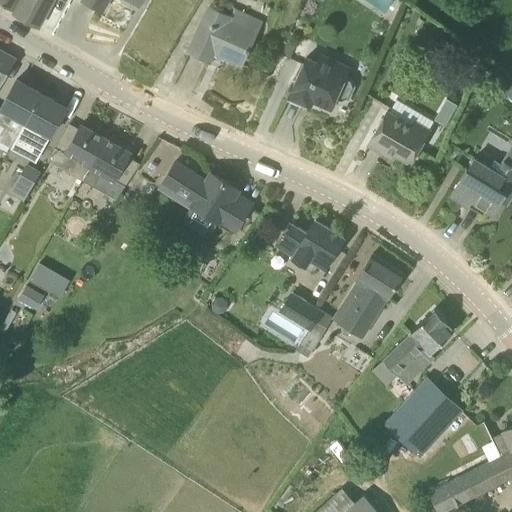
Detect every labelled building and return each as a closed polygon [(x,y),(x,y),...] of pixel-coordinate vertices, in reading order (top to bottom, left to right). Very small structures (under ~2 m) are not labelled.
[(0,0),(0,2),(13,10),(18,0),(0,0)] [(20,0),(14,12),(39,27),(53,0),(20,0)] [(131,0),(139,4),(141,0),(86,0),(102,9),(107,0),(131,0)] [(223,56),(242,64),(261,21),(233,8),(230,16),(208,6),(189,49),(210,59),(215,48),(224,52),(223,56)] [(0,82),(2,84),(16,59),(0,49),(0,82)] [(298,78),(289,96),(290,96),(303,102),(304,102),(311,106),(314,100),(331,108),(335,99),(341,102),(348,99),(355,86),(352,78),(346,76),(345,75),(307,58),(298,78)] [(0,123),(4,126),(19,134),(26,121),(42,94),(17,79),(1,107),(0,109),(0,123)] [(19,134),(31,140),(44,148),(67,107),(42,94),(19,134)] [(447,98),(441,108),(452,114),(457,104),(447,98)] [(426,134),(433,121),(396,99),(388,112),(387,111),(369,143),(385,152),(387,148),(411,162),(427,135),(426,134)] [(65,128),(47,160),(81,180),(105,138),(81,124),(78,129),(76,133),(65,128)] [(18,136),(13,145),(34,156),(39,146),(18,136)] [(81,180),(93,186),(116,199),(140,163),(128,156),(131,152),(105,138),(81,180)] [(461,178),(450,195),(468,205),(472,199),(493,213),(505,193),(511,197),(511,195),(511,143),(500,162),(494,159),(491,164),(475,154),(461,178)] [(235,233),(251,207),(235,196),(239,189),(212,172),(206,181),(175,162),(162,183),(190,200),(188,204),(235,233)] [(25,201),(41,171),(25,163),(9,192),(25,201)] [(118,204),(115,209),(128,217),(131,212),(118,204)] [(263,216),(256,227),(261,230),(268,219),(263,216)] [(292,223),(278,247),(293,256),(307,264),(309,260),(324,269),(339,245),(342,240),(344,237),(315,219),(307,232),(292,223)] [(361,282),(337,320),(363,336),(375,317),(403,272),(373,253),(356,279),(361,282)] [(45,271),(48,266),(40,262),(30,279),(60,295),(67,283),(45,271)] [(26,285),(18,300),(33,309),(36,310),(44,295),(42,294),(26,285)] [(309,329),(321,310),(293,292),(281,311),(309,329)] [(411,332),(383,359),(396,372),(422,346),(430,353),(454,330),(434,309),(410,332),(411,332)] [(333,317),(321,310),(309,329),(297,348),(309,355),(333,317)] [(430,376),(385,424),(388,427),(409,444),(419,454),(463,407),(430,376)] [(511,425),(502,431),(503,432),(492,437),(494,441),(502,456),(507,453),(511,463),(511,425)] [(494,441),(483,447),(489,462),(502,456),(494,441)] [(441,511),(511,476),(511,463),(507,453),(502,456),(489,462),(428,492),(438,511),(441,511)] [(342,487),(314,511),(378,511),(363,494),(355,501),(342,487)]
